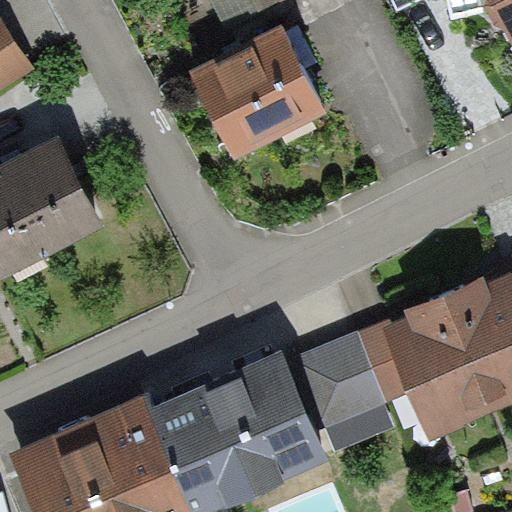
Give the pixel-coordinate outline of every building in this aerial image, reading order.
[(246,0),(255,15),(283,0),(246,0)] [(432,0),(383,0),(394,21),(432,0)] [(511,0),(473,0),(509,69),(511,67),(511,0)] [(0,32),(0,94),(29,75),(0,32)] [(286,40),(188,85),(226,167),(324,122),(286,40)] [(0,283),(99,234),(55,148),(0,176),(0,283)] [(511,268),(498,275),(505,289),(511,303),(511,268)] [(381,346),(406,399),(433,457),(511,420),(511,303),(505,289),(381,346)] [(375,332),(292,370),(323,437),(406,399),(381,346),(375,332)] [(270,353),(140,413),(185,511),(232,511),(324,470),(270,353)] [(185,511),(140,413),(13,471),(31,511),(185,511)] [(0,511),(20,511),(16,488),(0,491),(0,511)]
